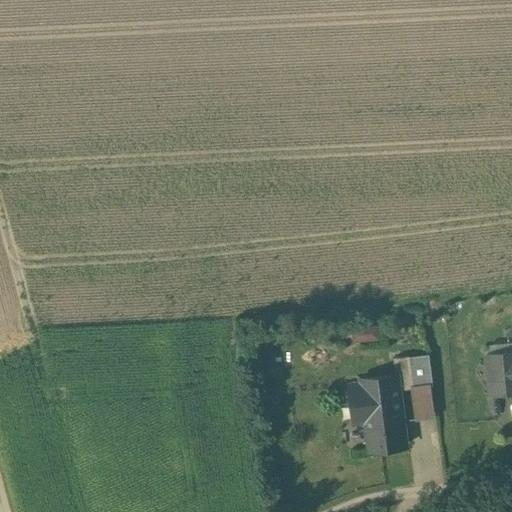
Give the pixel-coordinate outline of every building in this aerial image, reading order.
[(378,337),(377,321),(350,323),(351,339),(378,337)] [(508,360),(508,352),(486,354),(489,393),(510,391),(510,384),(508,386),(507,362),(508,360)] [(355,421),(366,419),(363,399),(400,395),(399,389),(413,388),(413,385),(430,383),(428,354),(409,357),(409,354),(393,356),(395,373),(361,379),(361,382),(350,383),(355,421)] [(274,385),(258,392),(265,411),(282,405),(274,385)] [(406,444),(400,395),(363,399),(366,419),(369,450),(406,444)]
